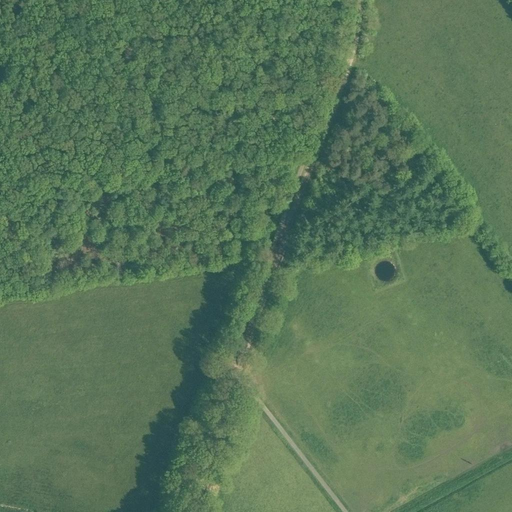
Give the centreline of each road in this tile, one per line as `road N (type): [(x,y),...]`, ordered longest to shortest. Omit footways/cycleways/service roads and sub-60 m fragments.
road 1 (track): [(236,373),(348,57),(358,0)]
road 2 (track): [(187,511),(236,373)]
